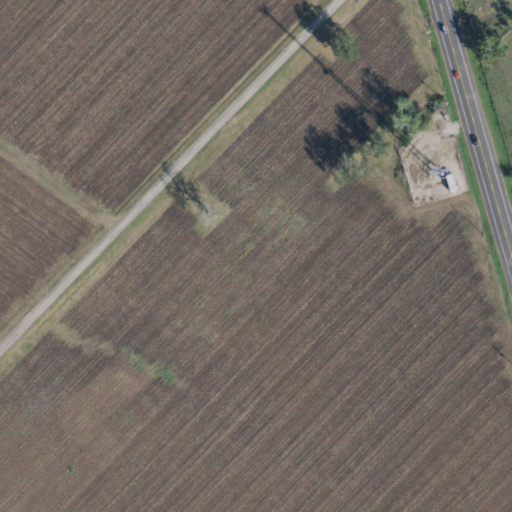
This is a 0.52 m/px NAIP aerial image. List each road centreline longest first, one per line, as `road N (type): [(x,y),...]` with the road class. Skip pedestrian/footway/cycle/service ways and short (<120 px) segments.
road 1 (residential): [(0,350),(339,0)]
road 2 (secondary): [(511,261),(439,0)]
